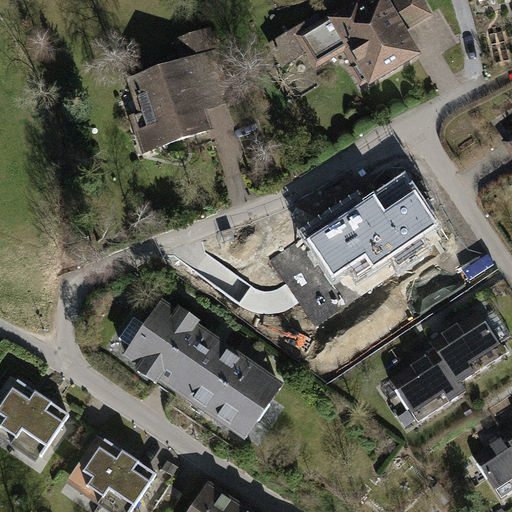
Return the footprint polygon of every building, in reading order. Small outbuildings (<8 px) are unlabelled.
[(346,51),(368,89),(421,57),(405,32),(433,15),(423,0),(390,0),(388,2),(387,0),(374,0),(362,8),(359,1),(307,32),(303,25),(269,45),(283,68),(307,54),(316,69),(346,51)] [(132,119),(144,155),(213,132),(206,112),(233,103),(209,32),(177,42),(185,64),(128,83),(140,117),(132,119)] [(360,195),(303,232),(334,278),(366,256),(373,267),(438,225),(406,176),(365,203),(360,195)] [(164,301),(123,362),(247,444),(288,382),(164,301)] [(503,356),(474,312),(426,343),(432,352),(387,381),(415,424),(463,393),(458,385),(503,356)] [(0,402),(0,431),(38,457),(65,417),(14,382),(0,402)] [(502,436),(469,456),(498,501),(511,491),(511,422),(499,431),(502,436)] [(101,441),(74,481),(119,511),(128,511),(153,476),(101,441)] [(246,511),(204,484),(185,511),(246,511)]
